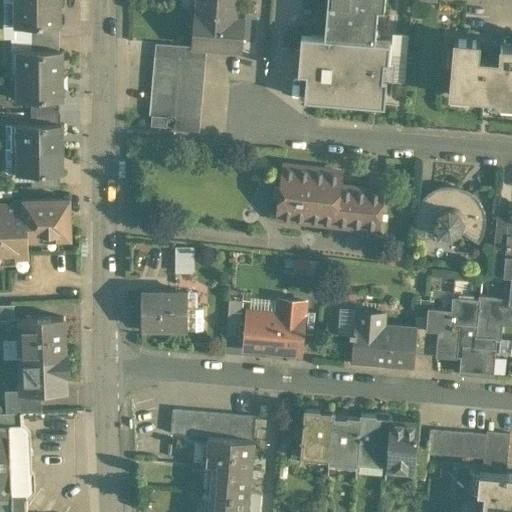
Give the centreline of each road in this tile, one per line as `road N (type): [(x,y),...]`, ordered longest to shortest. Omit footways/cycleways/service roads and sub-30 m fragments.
road 1 (residential): [(106,365),(511,394)]
road 2 (residential): [(106,365),(107,0)]
road 3 (residential): [(511,152),(252,122)]
road 4 (residential): [(118,511),(106,365)]
